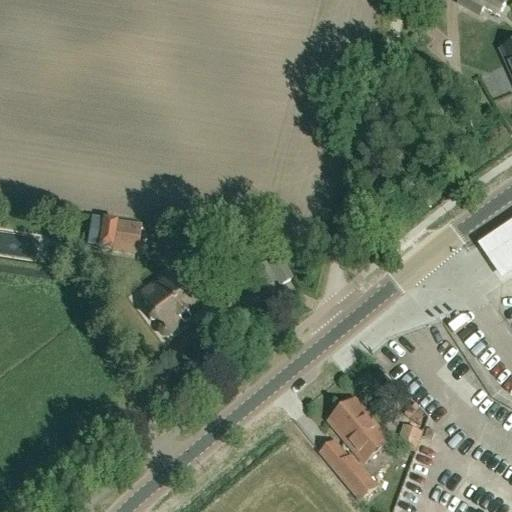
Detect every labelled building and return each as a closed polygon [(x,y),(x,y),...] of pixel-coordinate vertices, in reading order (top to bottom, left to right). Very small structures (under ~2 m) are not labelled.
[(463,0),(498,18),(505,6),(501,4),(502,0),(463,0)] [(511,47),(501,53),(511,77),(511,47)] [(511,220),(480,243),(503,278),(511,271),(511,220)] [(98,250),(136,256),(141,226),(103,221),(98,250)] [(269,271),(279,288),(293,280),(283,262),(269,271)] [(201,312),(202,308),(199,304),(195,304),(189,299),(190,291),(182,289),(172,277),(151,293),(149,291),(143,296),(144,298),(141,300),(149,310),(148,319),(156,320),(161,326),(159,327),(158,332),(162,338),(166,338),(181,327),(185,327),(189,324),(190,321),(201,312)] [(365,467),(390,446),(354,403),(329,424),(365,467)] [(377,490),(351,460),(336,473),(362,503),(377,490)] [(511,511),(511,492),(499,511),(511,511)]
